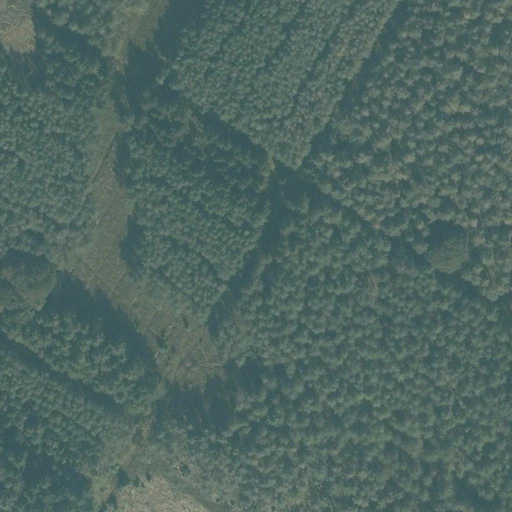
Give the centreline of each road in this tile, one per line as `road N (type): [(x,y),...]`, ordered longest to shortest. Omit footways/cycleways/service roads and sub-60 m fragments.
road 1 (track): [(511,311),(18,0)]
road 2 (track): [(99,511),(298,182)]
